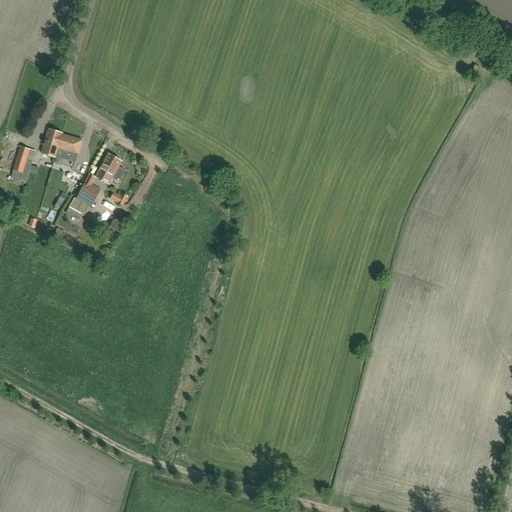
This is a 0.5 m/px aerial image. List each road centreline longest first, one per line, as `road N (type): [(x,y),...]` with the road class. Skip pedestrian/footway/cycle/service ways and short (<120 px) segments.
road 1 (unclassified): [(158,466),(0,383)]
road 2 (track): [(158,466),(327,511)]
road 3 (unclassified): [(511,64),(398,0)]
